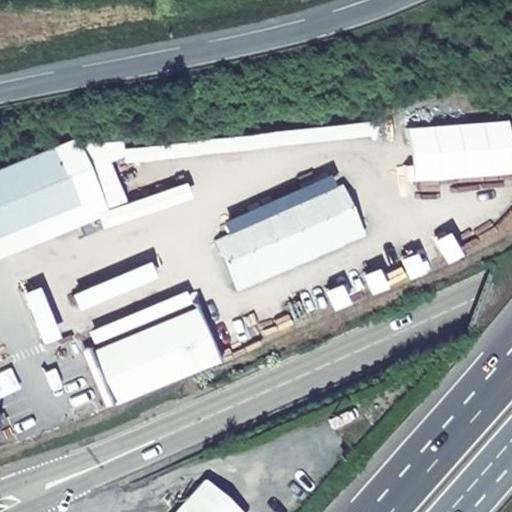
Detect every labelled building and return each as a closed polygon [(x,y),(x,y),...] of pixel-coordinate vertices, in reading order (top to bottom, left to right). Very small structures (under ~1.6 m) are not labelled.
[(65,220),(0,247),(0,270),(92,230),(61,158),(42,166),(65,220)] [(0,184),(0,247),(65,220),(42,166),(0,184)] [(335,187),(270,220),(288,260),(243,282),(256,310),(301,288),(290,260),(355,227),(335,187)] [(288,260),(270,220),(238,235),(221,254),(236,286),(243,282),(288,260)] [(95,363),(116,411),(220,365),(199,316),(95,363)] [(237,511),(205,481),(176,511),(237,511)]
